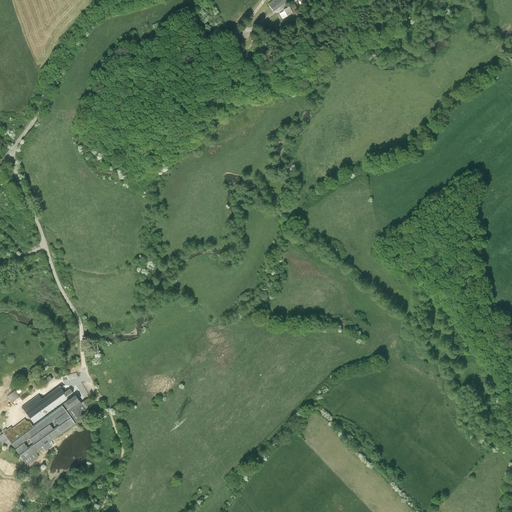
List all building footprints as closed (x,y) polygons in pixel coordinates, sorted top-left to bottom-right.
[(273,11),(285,2),(282,0),(273,0),(268,4),(273,11)] [(288,6),(283,9),(284,11),(279,14),(282,19),(292,13),(291,11),(289,7),(288,6)] [(50,376),(43,381),(45,384),(52,379),(50,376)] [(38,394),(22,407),(29,417),(64,393),(62,392),(59,385),(41,397),(38,394)] [(67,397),(63,400),(68,406),(78,399),(69,387),(62,392),(64,393),(67,397)] [(12,401),(14,403),(20,399),(17,396),(20,394),(16,390),(8,396),(11,401),(12,401)] [(88,413),(78,399),(68,406),(65,409),(75,423),(88,413)] [(9,442),(26,465),(39,456),(35,451),(75,423),(65,409),(62,405),(32,426),(9,442)] [(2,432),(9,442),(32,426),(29,421),(25,420),(24,419),(11,428),(10,427),(2,432)]
